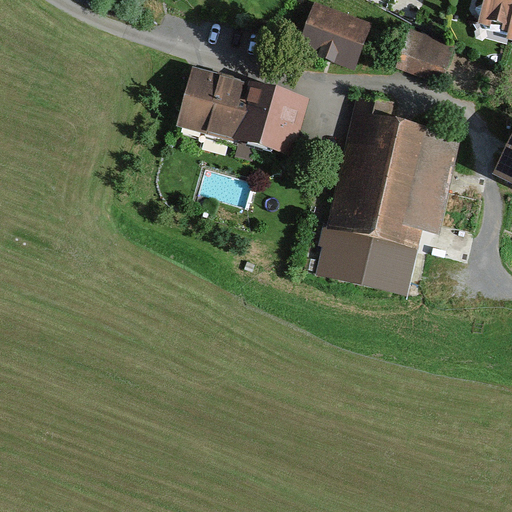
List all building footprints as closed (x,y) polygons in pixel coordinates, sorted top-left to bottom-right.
[(511,0),(487,0),(483,17),(481,25),(511,32),(511,28),(511,0)] [(369,23),(316,5),(301,52),(354,69),(369,23)] [(455,48),(407,33),(395,70),(442,85),(455,48)] [(195,73),(180,131),(287,158),(302,100),(195,73)] [(444,116),(358,97),(329,229),(414,247),(417,232),(441,237),(463,136),(441,131),(444,116)] [(511,141),(495,180),(511,187),(511,141)]
